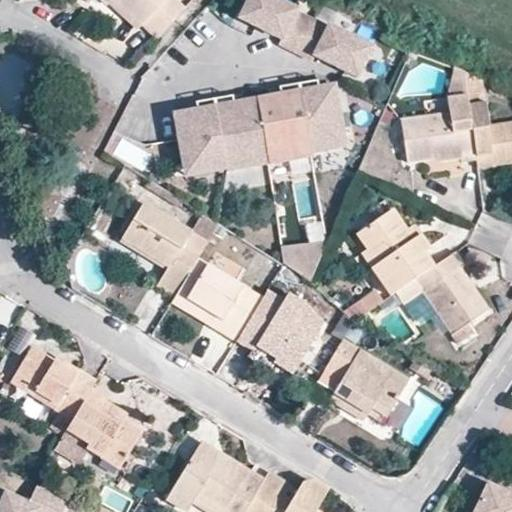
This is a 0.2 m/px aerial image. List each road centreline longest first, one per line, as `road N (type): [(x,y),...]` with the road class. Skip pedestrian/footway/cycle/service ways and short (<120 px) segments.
road 1 (residential): [(0,263),(399,511)]
road 2 (residential): [(116,76),(11,11),(0,13)]
road 3 (residential): [(475,411),(409,511)]
